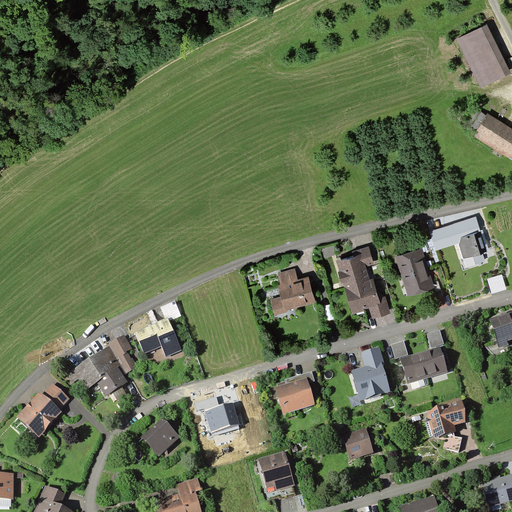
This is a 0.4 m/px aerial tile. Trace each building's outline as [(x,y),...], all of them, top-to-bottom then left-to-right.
[(484,22),(456,36),(480,82),(508,68),(484,22)] [(511,128),(486,113),(474,133),(511,155),(511,128)] [(484,231),(460,238),(466,256),(489,249),(484,231)] [(369,247),(335,259),(353,311),(373,304),(376,314),(389,310),(385,297),(382,298),(370,264),(374,263),(369,247)] [(423,249),(395,258),(406,294),(434,285),(423,249)] [(274,295),(278,310),(317,300),(311,277),(299,280),(296,269),(280,273),(285,293),(274,295)] [(505,274),(490,278),(494,291),(509,287),(505,274)] [(511,315),(494,321),(500,344),(511,340),(511,315)] [(172,322),(138,335),(146,356),(166,348),(169,358),(183,352),(172,322)] [(440,330),(427,334),(431,347),(444,344),(440,330)] [(126,339),(111,349),(127,374),(143,364),(126,339)] [(403,341),(391,345),(395,358),(407,354),(403,341)] [(440,346),(420,352),(428,377),(448,371),(440,346)] [(111,349),(70,376),(74,383),(80,380),(88,391),(100,383),(109,397),(132,381),(127,374),(111,349)] [(369,369),(354,374),(362,401),(393,392),(381,352),(365,356),(369,369)] [(408,383),(428,377),(420,352),(400,358),(408,383)] [(288,382),(289,387),(309,381),(310,385),(316,383),(314,375),(288,382)] [(289,387),(278,390),(286,416),(317,407),(310,385),(309,381),(289,387)] [(42,394),(21,419),(43,438),(65,414),(61,410),(69,400),(53,387),(45,396),(42,394)] [(232,403),(205,412),(211,432),(239,424),(232,403)] [(464,404),(431,415),(439,438),(459,432),(457,427),(470,422),(464,404)] [(170,426),(150,444),(161,457),(182,439),(170,426)] [(368,429),(346,436),(354,460),(376,453),(368,429)] [(286,455),(263,462),(271,489),(279,486),(281,490),(296,485),(286,455)] [(14,476),(0,475),(0,499),(14,500),(14,476)] [(511,477),(485,485),(491,507),(511,500),(511,477)] [(184,498),(158,505),(159,511),(203,511),(199,494),(204,492),(201,481),(181,487),(184,498)] [(48,488),(37,511),(69,511),(61,508),(66,496),(48,488)] [(439,511),(435,498),(404,507),(405,511),(439,511)]
